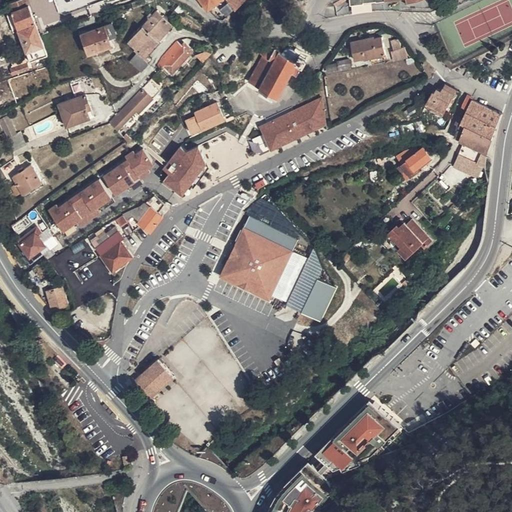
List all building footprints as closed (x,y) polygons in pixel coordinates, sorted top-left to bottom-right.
[(19,0),(18,0),(9,3),(11,9),(22,5),(19,0)] [(201,0),(208,9),(218,0),(201,0)] [(227,0),(236,10),(244,0),(227,0)] [(36,47),(44,45),(40,34),(28,5),(12,12),(26,51),(32,49),(33,52),(37,50),(36,47)] [(129,42),(136,48),(140,51),(145,56),(172,24),(157,10),(152,15),(150,13),(147,17),(149,19),(129,42)] [(174,10),(170,15),(175,20),(180,14),(174,10)] [(94,16),(77,22),(78,26),(85,24),(86,26),(96,22),(94,16)] [(112,23),(81,34),(89,53),(112,45),(109,37),(116,34),(112,23)] [(370,40),(370,38),(352,42),(356,59),(373,56),(373,57),(386,54),(383,37),(374,39),(370,40)] [(395,50),(402,47),(399,40),(397,39),(391,40),(394,49),(395,50)] [(181,47),(176,42),(162,57),(157,67),(160,69),(161,71),(164,66),(172,73),(192,51),(184,44),(181,47)] [(283,53),(267,44),(261,55),(264,57),(250,81),(260,86),(259,88),(277,98),(292,72),(296,75),(306,58),(300,55),(296,60),(295,60),(296,57),(296,53),(295,52),(294,51),(293,50),(291,49),(290,49),(288,49),(286,50),(284,52),(283,53)] [(30,61),(48,54),(44,45),(36,47),(37,50),(33,52),(32,49),(26,51),(30,61)] [(396,60),(408,57),(404,46),(402,47),(395,50),(394,49),(393,49),(396,60)] [(203,63),(210,55),(212,54),(208,50),(196,55),(203,63)] [(138,53),(131,60),(141,70),(148,63),(138,53)] [(350,59),(338,62),(339,69),(351,66),(350,59)] [(29,69),(27,62),(11,67),(13,74),(29,69)] [(339,69),(338,62),(326,65),(327,72),(339,69)] [(79,80),(84,94),(86,93),(96,94),(94,87),(91,77),(79,80)] [(116,114),(110,121),(117,129),(122,124),(136,110),(138,112),(160,90),(149,79),(116,114)] [(445,113),(456,90),(457,90),(445,84),(442,91),(437,89),(436,93),(434,92),(430,98),(425,107),(440,114),(442,111),(445,113)] [(59,103),(68,125),(91,116),(88,109),(86,104),(90,103),(86,93),(84,94),(59,103)] [(322,96),(260,124),(271,149),(329,124),(322,96)] [(461,122),(493,137),(502,113),(479,103),(466,97),(462,106),(468,109),(463,119),(459,116),(456,123),(460,126),(461,122)] [(217,102),(194,112),(196,115),(186,119),(193,134),(226,119),(217,102)] [(8,114),(0,118),(7,132),(3,134),(5,138),(8,136),(8,137),(17,132),(8,114)] [(427,128),(421,120),(400,123),(385,126),(389,131),(400,128),(403,136),(427,128)] [(484,155),(486,156),(493,137),(461,122),(460,126),(455,137),(459,138),(468,142),(466,147),(470,150),(467,158),(480,163),(484,155)] [(122,124),(117,129),(124,136),(127,132),(122,124)] [(17,132),(8,137),(14,150),(26,144),(20,131),(17,132)] [(124,136),(128,140),(129,141),(132,137),(127,132),(124,136)] [(187,150),(180,144),(162,167),(169,172),(165,178),(184,193),(206,164),(200,145),(187,150)] [(128,158),(104,175),(120,197),(128,191),(125,186),(130,183),(135,189),(145,181),(142,178),(152,171),(149,167),(156,162),(144,145),(137,151),(134,147),(125,154),(128,158)] [(424,148),(403,164),(408,170),(412,177),(418,172),(416,169),(421,165),(431,157),(424,148)] [(376,158),(365,161),(368,171),(372,169),(371,168),(378,165),(376,158)] [(32,164),(14,175),(18,181),(15,183),(17,185),(12,187),(15,190),(19,188),(20,191),(23,189),(24,191),(42,180),(32,164)] [(408,170),(403,164),(398,167),(403,174),(408,170)] [(57,202),(49,207),(65,231),(80,221),(82,224),(101,211),(99,208),(114,197),(100,177),(59,205),(57,202)] [(393,195),(385,201),(391,208),(398,201),(393,195)] [(158,212),(164,203),(154,196),(142,203),(143,204),(125,216),(127,219),(134,214),(141,221),(140,222),(151,230),(162,215),(158,212)] [(229,257),(221,275),(270,299),(273,294),(294,250),(294,249),(293,249),(257,232),(262,221),(249,215),(236,244),(229,257)] [(400,226),(398,224),(387,235),(392,241),(395,237),(403,246),(400,249),(408,257),(422,244),(426,248),(433,240),(413,218),(408,224),(405,221),(400,226)] [(262,221),(257,232),(293,249),(299,239),(262,221)] [(38,224),(20,238),(32,253),(45,244),(37,233),(39,233),(42,231),(38,224)] [(96,247),(113,269),(119,265),(121,267),(128,262),(126,260),(132,255),(121,240),(124,238),(118,230),(109,237),(102,242),(96,247)] [(102,242),(109,237),(106,233),(100,238),(102,242)] [(45,239),(51,247),(53,245),(58,241),(52,234),(45,239)] [(395,237),(392,241),(400,249),(403,246),(395,237)] [(229,257),(236,244),(232,242),(225,255),(229,257)] [(361,248),(355,243),(340,258),(344,264),(361,248)] [(309,257),(294,250),(273,294),(288,301),(309,257)] [(319,277),(302,311),(321,320),(337,286),(319,277)] [(407,287),(412,282),(408,278),(403,283),(407,287)] [(62,285),(47,290),(53,310),(68,305),(62,285)] [(159,359),(153,364),(170,382),(175,377),(159,359)] [(136,380),(152,397),(170,382),(153,364),(146,371),(136,380)] [(372,400),(275,490),(267,503),(263,511),(327,511),(411,438),(372,400)]
